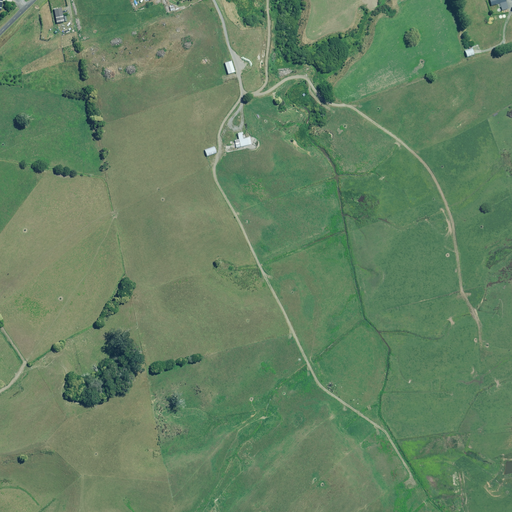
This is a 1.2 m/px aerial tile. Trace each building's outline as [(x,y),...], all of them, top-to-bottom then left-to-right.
[(488,0),(490,6),(500,3),(501,10),(508,8),(505,0),(488,0)] [(54,10),(55,16),(52,17),(52,21),(56,20),(57,23),(64,22),(61,8),(54,10)] [(474,55),(472,48),(465,51),(467,57),(474,55)] [(229,61),(225,63),(224,63),(228,74),(234,72),(231,61),(229,61)] [(238,139),(240,147),(251,144),(249,137),(243,139),(241,132),(237,133),(238,139)] [(216,153),(214,147),(205,150),(207,156),(216,153)]
